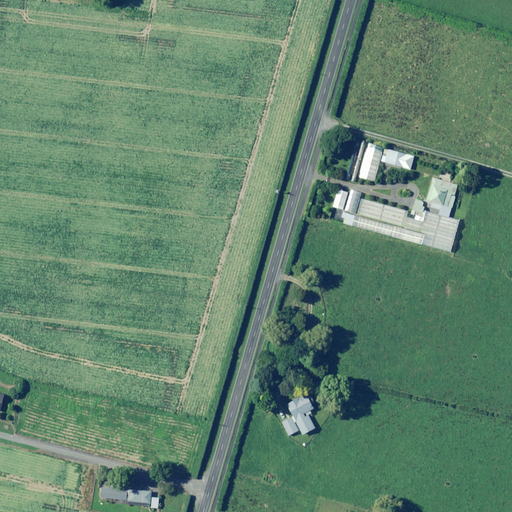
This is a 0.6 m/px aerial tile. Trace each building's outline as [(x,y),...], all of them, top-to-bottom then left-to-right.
[(350,180),(361,142),(357,141),(346,179),(350,180)] [(362,142),(351,181),(356,182),(367,144),(362,142)] [(383,146),(369,143),(360,177),(374,181),(383,146)] [(385,148),(382,162),(409,170),(413,156),(385,148)] [(451,209),(454,209),(457,197),(455,196),(458,186),(432,178),(425,201),(431,202),(430,208),(438,210),(437,214),(449,217),(451,209)] [(348,193),(338,189),(333,207),(343,210),(348,193)] [(361,194),(351,191),(345,211),(355,214),(361,194)] [(422,207),(424,202),(415,199),(412,210),(411,214),(419,216),(424,217),(425,213),(427,208),(422,207)] [(358,212),(357,214),(404,226),(406,218),(408,211),(361,200),(358,212)] [(403,228),(357,216),(355,216),(345,213),(342,212),(340,218),(345,219),(344,225),(352,227),(449,252),(452,241),(403,228)] [(418,221),(455,231),(457,222),(425,213),(424,217),(419,216),(418,221)] [(404,226),(403,228),(452,241),(455,231),(418,221),(406,218),(404,226)] [(314,403),(309,394),(287,405),(293,417),(300,430),(302,435),(315,429),(308,415),(317,410),(314,403)] [(300,430),(293,417),(282,422),(289,436),(300,430)] [(152,492),(102,487),(101,498),(118,500),(118,504),(151,507),(152,492)]
